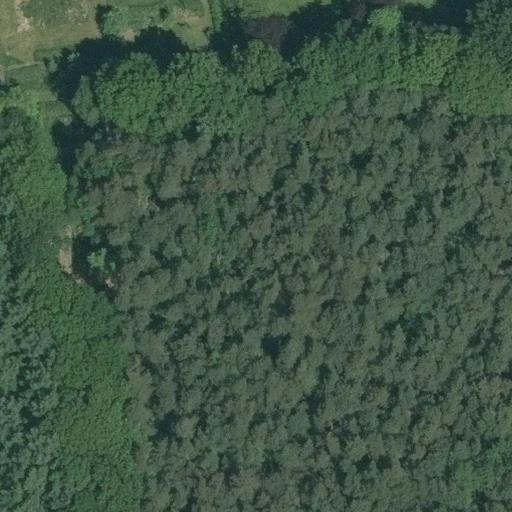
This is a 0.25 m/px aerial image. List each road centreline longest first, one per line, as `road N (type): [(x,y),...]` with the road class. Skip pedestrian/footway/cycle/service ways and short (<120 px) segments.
road 1 (unclassified): [(68,171),(103,140),(126,133),(511,75)]
road 2 (unclassified): [(82,511),(48,262),(50,212),(68,171)]
